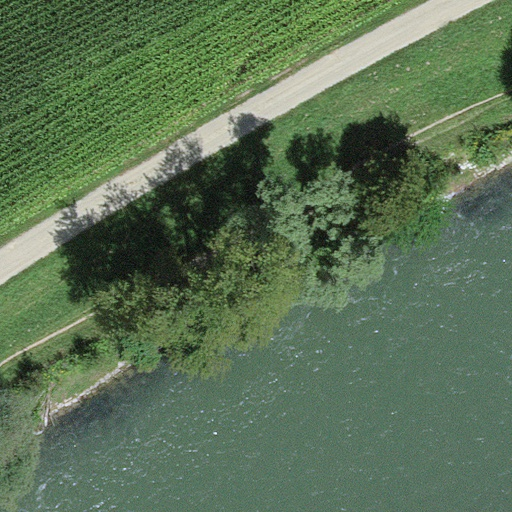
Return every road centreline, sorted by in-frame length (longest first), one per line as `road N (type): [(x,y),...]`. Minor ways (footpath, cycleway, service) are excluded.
road 1 (track): [(448,0),(0,269)]
road 2 (track): [(0,95),(102,206)]
